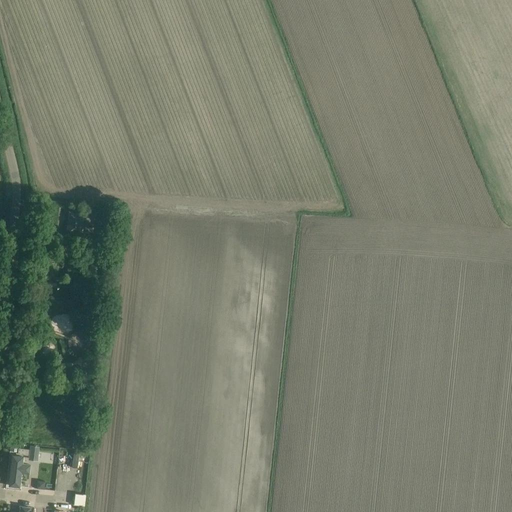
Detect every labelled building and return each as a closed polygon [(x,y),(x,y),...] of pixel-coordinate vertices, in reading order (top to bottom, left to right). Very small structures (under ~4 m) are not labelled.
[(82,215),(70,213),(68,231),(80,233),(82,215)] [(82,436),(73,435),(72,448),(81,449),(82,436)] [(17,453),(18,445),(11,444),(10,452),(17,453)] [(37,460),(38,448),(31,447),(29,459),(37,460)] [(12,456),(9,486),(20,487),(21,472),(29,473),(30,465),(22,464),(23,457),(12,456)] [(37,481),(37,488),(44,489),(45,482),(37,481)] [(83,506),(85,495),(75,494),(73,505),(83,506)]
